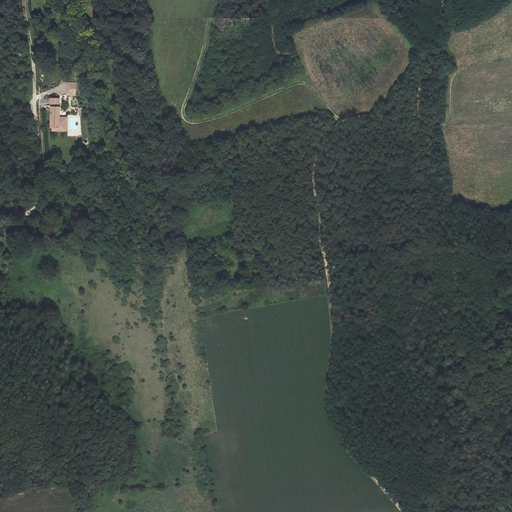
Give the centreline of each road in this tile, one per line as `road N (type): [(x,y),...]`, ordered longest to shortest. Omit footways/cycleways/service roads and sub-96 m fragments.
road 1 (track): [(403,511),(345,447),(327,406),(332,318),(313,190),(319,148),(345,120),(419,121),(443,0)]
road 2 (track): [(85,511),(87,487),(122,459),(121,441),(61,356),(0,311)]
road 3 (residential): [(34,86),(35,202),(0,212)]
road 4 (track): [(511,54),(452,71),(443,121),(419,121)]
